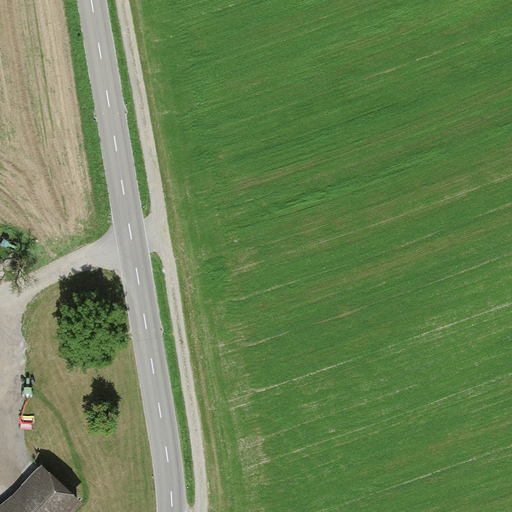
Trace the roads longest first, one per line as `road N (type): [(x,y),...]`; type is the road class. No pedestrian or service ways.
road 1 (track): [(205,511),(199,430),(124,0)]
road 2 (tertiary): [(172,511),(92,0)]
